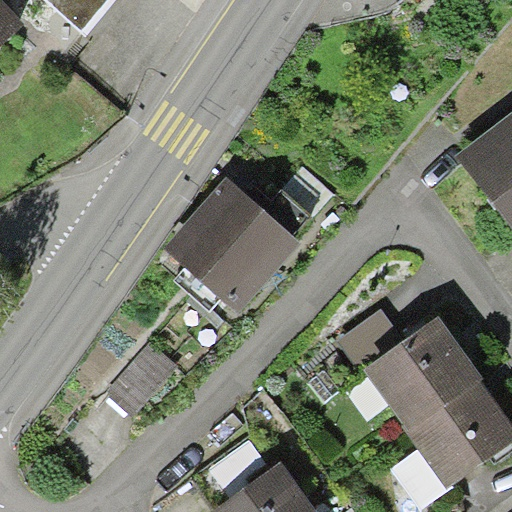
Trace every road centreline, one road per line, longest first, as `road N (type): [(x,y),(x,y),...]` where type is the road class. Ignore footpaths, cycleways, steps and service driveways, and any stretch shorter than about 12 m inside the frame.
road 1 (residential): [(107,506),(370,227),(418,224),(445,245),(511,338)]
road 2 (tertiary): [(262,0),(114,217)]
road 3 (tertiary): [(114,217),(0,380)]
road 4 (residential): [(114,217),(71,208),(0,241)]
